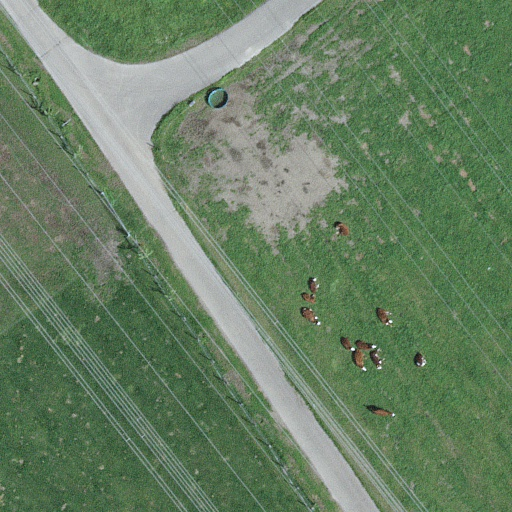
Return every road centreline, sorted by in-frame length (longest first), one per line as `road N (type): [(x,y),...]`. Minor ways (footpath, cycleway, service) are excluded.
road 1 (unclassified): [(367,511),(104,120)]
road 2 (unclassified): [(292,0),(104,120)]
road 3 (unclassified): [(104,120),(18,0)]
